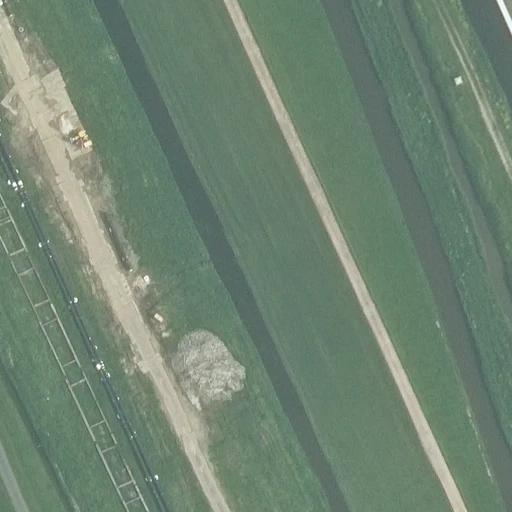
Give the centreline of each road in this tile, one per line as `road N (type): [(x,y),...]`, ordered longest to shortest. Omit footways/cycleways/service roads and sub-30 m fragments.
road 1 (track): [(232,0),(461,511)]
road 2 (track): [(511,192),(428,0)]
